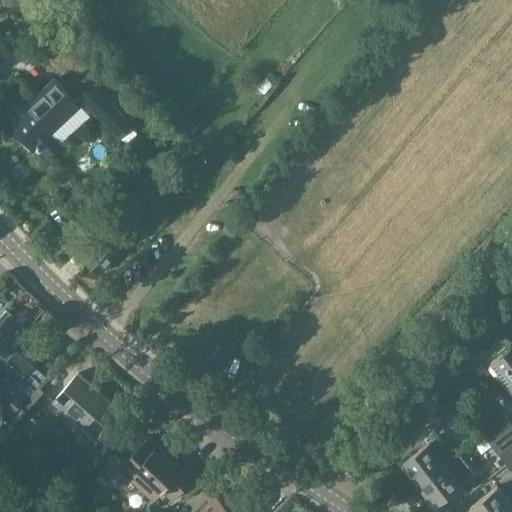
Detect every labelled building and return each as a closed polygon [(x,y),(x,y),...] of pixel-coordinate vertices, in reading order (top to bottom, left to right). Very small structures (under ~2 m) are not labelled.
[(75,100),(55,79),(28,104),(18,94),(7,104),(17,115),(8,123),(33,150),(38,146),(48,156),(60,145),(49,134),(80,105),(80,106),(85,102),(120,140),(133,127),(93,83),(75,100)] [(188,117),(173,134),(182,143),(198,126),(188,117)] [(144,227),(128,213),(86,259),(101,273),(144,227)] [(0,327),(0,354),(23,375),(48,348),(12,315),(0,327)] [(466,345),(464,358),(491,362),(507,383),(511,378),(511,341),(504,336),(493,339),(488,348),(466,345)] [(18,380),(14,384),(8,379),(0,388),(0,405),(9,414),(21,401),(22,402),(47,374),(38,366),(27,379),(24,381),(21,381),(18,380)] [(54,402),(93,437),(118,411),(78,375),(54,402)] [(511,378),(507,383),(497,390),(511,409),(511,378)] [(12,417),(22,425),(47,396),(37,388),(12,417)] [(430,416),(409,431),(417,442),(422,448),(438,435),(433,429),(451,416),(443,406),(442,406),(430,416)] [(0,454),(19,433),(0,415),(0,454)] [(488,441),(490,444),(511,426),(511,424),(506,416),(482,434),(488,441)] [(511,426),(490,444),(498,454),(511,442),(511,426)] [(416,486),(447,462),(455,456),(439,434),(438,435),(422,448),(402,463),(411,475),(409,477),(416,486)] [(482,434),(473,441),(479,448),(488,441),(482,434)] [(122,485),(124,488),(128,493),(131,494),(135,492),(139,488),(153,501),(162,491),(172,500),(198,472),(188,462),(182,469),(147,437),(118,468),(128,477),(123,482),(122,485)] [(511,442),(498,454),(506,464),(511,459),(511,442)] [(447,462),(416,486),(422,494),(425,492),(434,504),(463,483),(474,474),(458,453),(455,456),(447,462)] [(506,511),(511,508),(511,504),(498,486),(470,508),(473,511),(506,511)] [(245,511),(236,503),(232,508),(216,494),(198,511),(245,511)]
